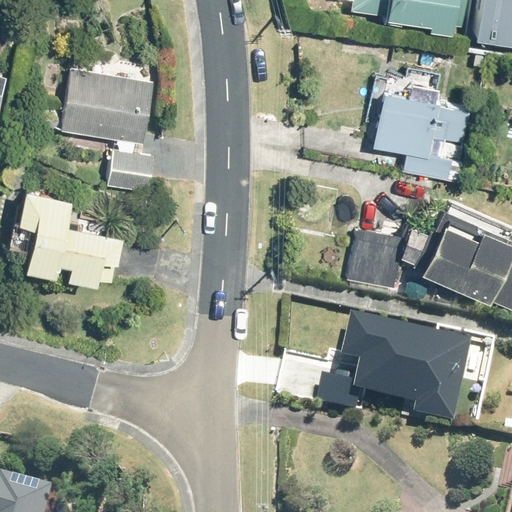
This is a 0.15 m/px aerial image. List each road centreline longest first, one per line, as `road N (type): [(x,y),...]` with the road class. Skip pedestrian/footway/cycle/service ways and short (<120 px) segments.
road 1 (residential): [(217,0),(228,158),(213,417)]
road 2 (residential): [(0,363),(213,417)]
